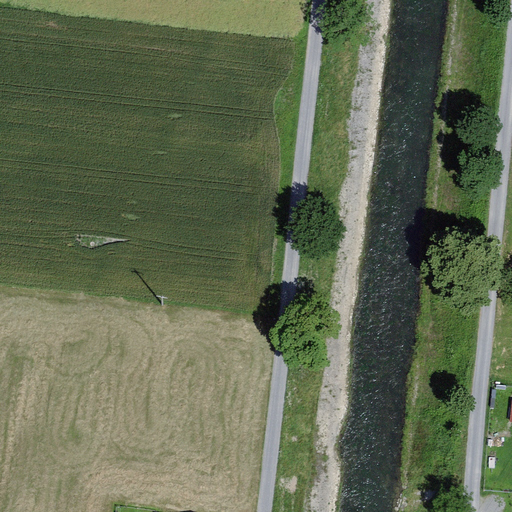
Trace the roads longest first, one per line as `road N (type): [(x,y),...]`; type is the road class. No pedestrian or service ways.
road 1 (track): [(321,0),(264,511)]
road 2 (track): [(475,511),(511,100)]
